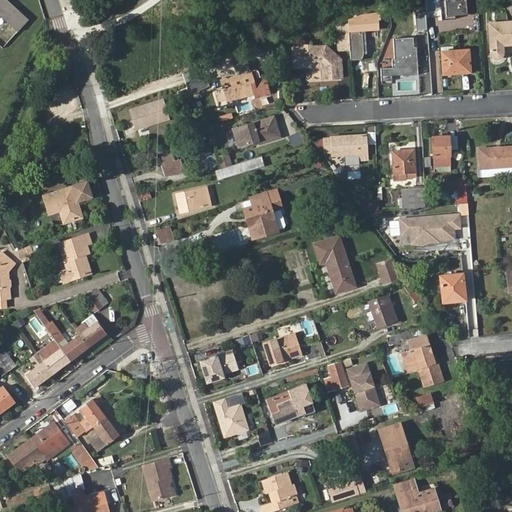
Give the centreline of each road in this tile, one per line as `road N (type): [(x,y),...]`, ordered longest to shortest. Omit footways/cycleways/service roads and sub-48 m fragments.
road 1 (residential): [(157,329),(91,99),(53,0)]
road 2 (residential): [(314,116),(511,104)]
road 3 (residential): [(218,511),(157,329)]
road 4 (residential): [(157,329),(136,336),(0,437)]
